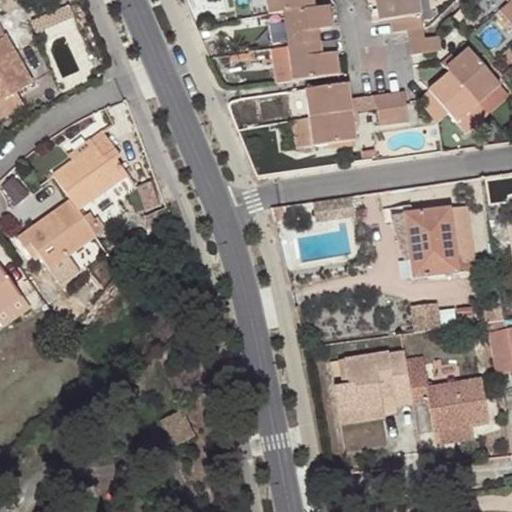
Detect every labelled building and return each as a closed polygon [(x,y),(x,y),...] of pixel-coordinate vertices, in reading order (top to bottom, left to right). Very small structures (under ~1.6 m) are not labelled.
[(270,0),(273,17),(286,15),(318,10),(316,0),(270,0)] [(423,0),(378,0),(382,22),(394,20),(396,35),(428,30),(423,0)] [(241,22),(256,19),(255,9),(239,12),(241,22)] [(318,10),(286,15),(291,50),(323,45),(322,32),(335,31),(331,9),(318,10)] [(39,38),(76,22),(71,11),(35,27),(39,38)] [(0,100),(15,91),(28,84),(0,32),(0,100)] [(413,43),(416,58),(446,54),(444,38),(413,43)] [(323,45),(291,50),(296,84),(342,77),(338,56),(325,57),(323,45)] [(291,50),(273,52),(279,86),(296,84),(291,50)] [(455,74),(483,105),(504,87),(473,51),(451,69),(455,74)] [(254,55),(233,58),(234,65),(256,62),(254,55)] [(451,115),(460,125),(483,105),(455,74),(432,93),(422,103),(441,124),(451,115)] [(313,121),(356,115),(354,101),(352,86),(309,92),(313,121)] [(494,118),(511,101),(511,95),(504,87),(483,105),(494,118)] [(0,116),(23,104),(15,91),(0,100),(0,116)] [(408,94),(394,96),(398,124),(412,122),(410,104),(408,94)] [(383,127),(398,124),(394,96),(379,98),(381,111),(383,127)] [(356,115),(381,111),(379,98),(354,101),(356,115)] [(483,105),(460,125),(472,138),(494,118),(483,105)] [(322,148),(356,143),(360,143),(356,115),(313,121),(317,149),(322,148)] [(76,161),(56,175),(74,200),(82,210),(131,174),(120,158),(124,155),(106,130),(95,138),(99,144),(76,161)] [(72,155),(76,161),(99,144),(95,138),(72,155)] [(357,150),(356,143),(322,148),(323,154),(357,150)] [(365,155),(367,162),(380,160),(379,153),(365,155)] [(150,211),(164,205),(155,180),(141,186),(150,211)] [(74,200),(21,238),(31,250),(37,246),(41,253),(64,285),(84,271),(72,255),(100,235),(87,217),(82,210),(74,200)] [(473,272),(465,205),(390,214),(402,260),(409,259),(411,279),(473,272)] [(100,235),(111,251),(121,244),(102,216),(98,219),(94,212),(87,217),(100,235)] [(37,246),(31,250),(35,257),(41,253),(37,246)] [(0,313),(25,295),(2,264),(0,266),(0,313)] [(411,305),(414,332),(439,329),(435,302),(411,305)] [(498,373),(502,372),(511,370),(511,327),(489,332),(498,373)] [(382,394),(396,391),(397,399),(399,407),(415,405),(408,369),(404,353),(391,355),(390,352),(346,360),(350,385),(342,386),(335,387),(339,410),(361,407),(362,412),(385,409),(384,401),(382,394)] [(337,362),(342,386),(350,385),(346,360),(337,362)] [(429,402),(436,433),(440,432),(474,426),(492,423),(483,378),(430,387),(426,366),(408,369),(415,405),(429,402)] [(384,401),(397,399),(396,391),(382,394),(384,401)] [(387,416),(385,409),(362,412),(361,407),(339,410),(341,424),(387,416)] [(476,438),(474,426),(440,432),(443,444),(476,438)]
